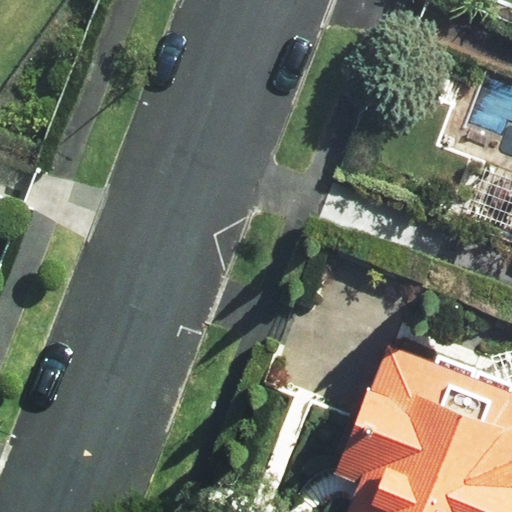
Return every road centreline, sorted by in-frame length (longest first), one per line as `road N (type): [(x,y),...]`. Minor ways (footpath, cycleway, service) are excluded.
road 1 (residential): [(255,0),(60,511)]
road 2 (unknown): [(208,123),(511,248)]
